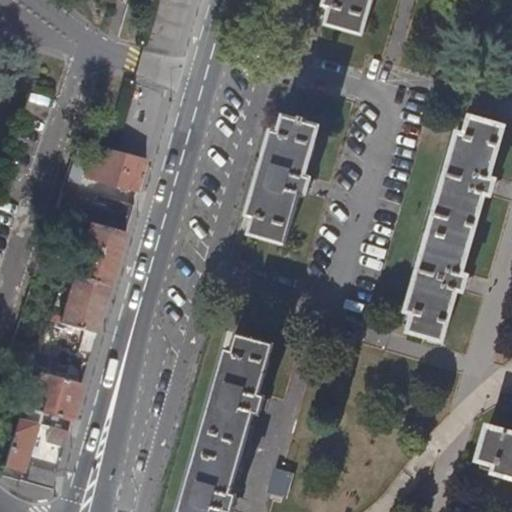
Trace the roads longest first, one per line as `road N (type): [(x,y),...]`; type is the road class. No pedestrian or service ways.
road 1 (residential): [(136,511),(286,0)]
road 2 (tertiary): [(141,296),(206,74)]
road 3 (tertiary): [(141,296),(121,336),(68,511)]
road 4 (tertiary): [(101,511),(141,296)]
road 5 (residential): [(118,51),(0,20)]
